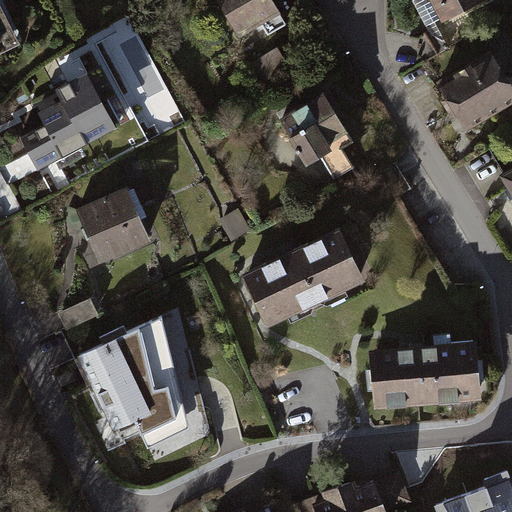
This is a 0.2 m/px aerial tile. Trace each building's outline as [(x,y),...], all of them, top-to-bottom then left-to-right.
[(267,0),(215,0),(238,40),(277,17),(267,0)] [(425,0),(438,26),(487,2),(485,0),(425,0)] [(0,6),(0,59),(21,48),(0,6)] [(511,92),(491,55),(437,86),(462,131),(511,103),(511,92)] [(44,128),(21,140),(38,172),(129,123),(99,68),(55,92),(62,104),(38,116),(44,128)] [(326,94),(280,122),(311,173),(357,145),(326,94)] [(511,168),(498,176),(511,201),(511,168)] [(127,190),(76,212),(100,267),(151,244),(127,190)] [(339,232),(244,276),(270,330),(365,286),(339,232)] [(91,300),(59,315),(67,332),(99,317),(91,300)] [(160,314),(77,355),(111,423),(131,413),(146,442),(184,422),(160,314)] [(478,350),(375,352),(376,408),(479,406),(478,350)] [(509,511),(495,469),(435,489),(442,511),(509,511)] [(382,511),(373,482),(290,509),(290,511),(382,511)]
